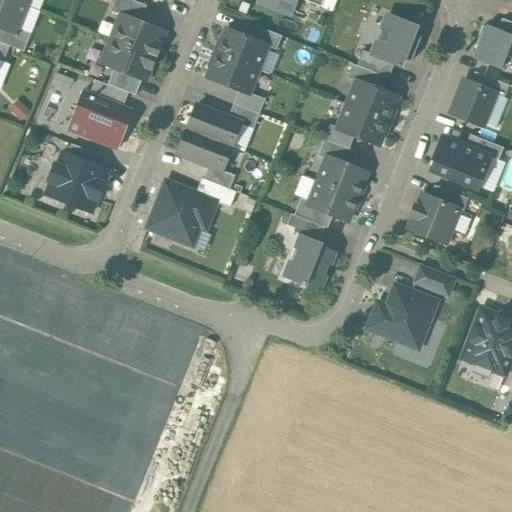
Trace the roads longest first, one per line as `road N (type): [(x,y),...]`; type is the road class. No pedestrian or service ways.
road 1 (residential): [(260,335),(290,331),(313,339),(342,315),(458,18),(453,0)]
road 2 (residential): [(208,0),(100,271)]
road 3 (residential): [(188,511),(260,335)]
road 4 (residential): [(260,335),(100,271)]
